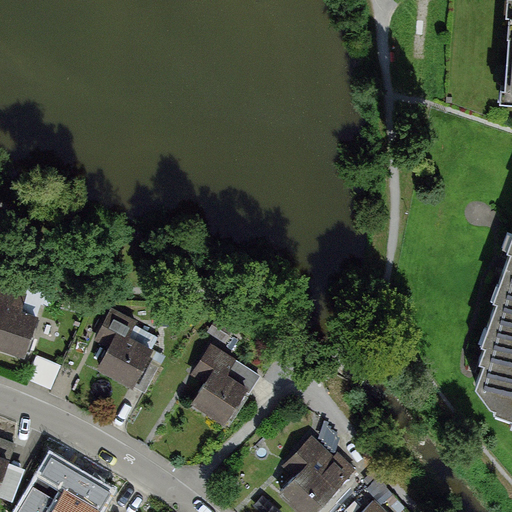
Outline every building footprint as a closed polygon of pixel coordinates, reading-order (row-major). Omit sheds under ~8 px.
[(511,214),(500,246),(505,248),(486,298),(491,299),(475,341),(481,343),(475,359),(481,362),(471,386),(511,423),(511,214)] [(0,345),(24,353),(36,318),(20,312),(26,296),(0,286),(0,345)] [(147,360),(152,350),(128,337),(136,322),(114,311),(100,338),(112,344),(100,366),(133,383),(132,386),(145,393),(159,366),(147,360)] [(227,325),(217,319),(210,331),(220,337),(227,325)] [(248,392),(258,376),(213,347),(196,373),(207,380),(193,401),(226,421),(245,390),(248,392)] [(61,365),(37,355),(27,378),(40,384),(51,388),(61,365)] [(0,481),(14,444),(0,438),(0,481)] [(306,511),(307,511),(348,471),(314,438),(294,458),(302,466),(281,487),(306,511)] [(111,490),(52,455),(20,508),(26,511),(96,511),(99,507),(101,508),(111,490)]
